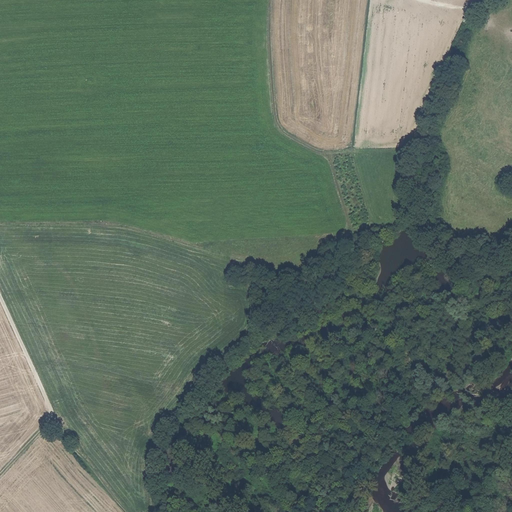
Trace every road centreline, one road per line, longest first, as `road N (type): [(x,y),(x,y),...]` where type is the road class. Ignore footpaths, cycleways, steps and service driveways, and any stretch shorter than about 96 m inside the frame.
road 1 (track): [(0,222),(118,223),(281,272),(339,241),(354,246)]
road 2 (track): [(0,297),(53,414)]
road 3 (track): [(53,414),(126,511)]
